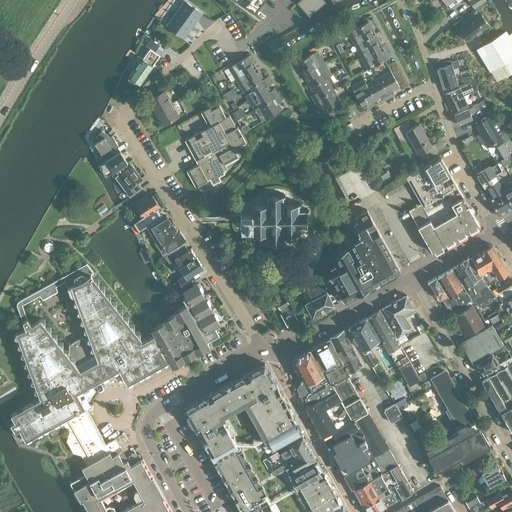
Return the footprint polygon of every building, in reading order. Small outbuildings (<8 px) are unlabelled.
[(236,0),(244,6),(255,14),(265,0),(236,0)] [(323,0),(299,0),(297,3),(309,16),(325,2),(323,0)] [(196,19),(197,18),(201,13),(185,1),(167,25),(183,37),(192,25),(196,19)] [(466,38),(467,40),(468,40),(489,25),(480,13),(479,15),(476,11),(460,22),(463,26),(459,29),(461,31),(459,32),(464,39),(466,38)] [(347,32),(354,45),(376,33),(375,33),(373,34),(371,31),(374,30),(369,21),(347,32)] [(511,40),(506,31),(505,32),(487,42),(477,48),(481,54),(490,71),(496,81),(511,71),(511,40)] [(354,45),(356,50),(360,57),(379,47),(377,43),(380,42),(376,33),(354,45)] [(146,45),(155,51),(158,48),(159,46),(157,44),(150,39),(146,45)] [(329,40),(324,43),(327,48),(332,45),(329,40)] [(314,46),(309,50),(311,54),(296,62),(301,71),(304,70),(306,73),(325,62),(317,50),(314,46)] [(367,70),(369,68),(388,58),(384,49),(381,50),(379,47),(360,57),(367,70)] [(152,66),(160,55),(155,52),(150,48),(150,49),(143,58),(142,58),(142,59),(138,64),(128,78),(129,81),(133,84),(136,83),(137,81),(141,83),(153,66),(152,66)] [(340,52),(339,52),(343,58),(349,55),(346,49),(343,50),(340,52)] [(228,67),(234,79),(235,80),(254,68),(252,65),(254,63),(249,55),(228,67)] [(460,67),(458,60),(451,62),(451,64),(437,68),(440,78),(455,73),(454,69),(460,67)] [(308,76),(306,78),(311,86),(329,75),(326,70),(328,69),(329,69),(325,62),(306,73),(308,76)] [(254,68),(235,80),(241,90),(263,77),(258,70),(256,72),(254,68)] [(378,77),(389,97),(395,94),(393,90),(399,86),(390,70),(378,77)] [(455,73),(440,78),(443,88),(458,83),(455,73)] [(183,75),(177,78),(181,84),(186,81),(183,75)] [(329,75),(311,86),(314,93),(311,95),(314,100),(334,89),(331,84),(334,82),(329,75)] [(463,84),(469,82),(474,80),(472,75),(461,78),(463,84)] [(248,101),(266,90),(269,88),(268,86),(271,84),(267,76),(263,78),(263,77),(241,90),(242,92),(247,89),(249,92),(244,95),(248,101)] [(366,84),(375,100),(382,97),(384,100),(389,97),(378,77),(366,84)] [(462,92),(460,87),(445,94),(449,102),(464,95),(479,89),(475,80),(474,80),(469,82),(472,87),(462,92)] [(358,82),(351,86),(355,93),(361,105),(366,102),(367,105),(375,100),(366,84),(364,81),(359,84),(358,82)] [(210,84),(204,88),(207,94),(213,91),(210,84)] [(269,88),(266,90),(248,101),(251,107),(256,104),(259,108),(279,96),(274,88),(270,90),(269,88)] [(325,111),(341,101),(334,89),(314,100),(317,106),(321,104),(325,111)] [(148,99),(155,112),(172,103),(165,90),(148,99)] [(228,91),(223,94),(226,101),(231,97),(228,91)] [(468,105),(464,95),(449,102),(453,111),(468,105)] [(259,108),(262,113),(266,119),(282,109),(278,103),(282,101),(279,96),(259,108)] [(200,112),(205,121),(208,127),(184,140),(195,160),(200,158),(202,162),(186,170),(195,187),(208,180),(211,179),(213,183),(220,179),(219,177),(225,174),(224,171),(228,169),(225,165),(239,157),(235,149),(246,143),(237,126),(236,127),(229,115),(226,117),(218,102),(200,112)] [(172,103),(155,112),(162,125),(179,116),(172,103)] [(473,107),(468,109),(454,115),(458,124),(472,118),(470,114),(475,111),(473,107)] [(241,108),(232,113),(235,119),(244,114),(241,108)] [(485,116),(476,122),(477,124),(476,124),(481,133),(480,134),(483,140),(484,140),(487,146),(487,147),(494,143),(495,142),(504,157),(511,152),(511,143),(498,120),(495,122),(491,115),(486,118),(485,116)] [(408,120),(393,128),(402,144),(410,139),(417,153),(422,160),(435,152),(432,147),(419,122),(412,126),(408,120)] [(247,124),(241,127),(243,131),(244,132),(250,128),(248,126),(247,124)] [(104,152),(108,158),(115,153),(113,150),(119,146),(112,135),(110,136),(102,130),(95,137),(97,141),(94,143),(101,154),(104,152)] [(99,164),(98,164),(106,176),(115,170),(126,164),(128,163),(120,150),(108,158),(105,160),(99,164)] [(501,159),(500,159),(501,160),(504,166),(509,164),(511,169),(511,152),(510,154),(501,159)] [(103,155),(96,159),(99,164),(105,160),(103,155)] [(460,192),(440,156),(406,176),(421,203),(426,211),(460,192)] [(502,171),(501,168),(497,162),(490,166),(489,165),(475,173),(481,183),(502,171)] [(118,175),(115,177),(116,179),(130,197),(142,188),(137,182),(141,179),(131,165),(128,167),(126,164),(115,170),(118,175)] [(387,169),(378,175),(384,184),(393,178),(387,169)] [(504,189),(495,175),(481,183),(484,188),(486,187),(493,197),(490,199),(499,214),(511,206),(511,205),(503,190),(504,189)] [(511,184),(504,189),(503,190),(511,205),(511,184)] [(480,225),(460,192),(426,211),(421,203),(408,210),(433,253),(480,225)] [(146,193),(131,203),(133,207),(136,205),(136,206),(140,211),(138,212),(141,218),(133,223),(139,233),(146,228),(164,216),(159,210),(162,208),(152,194),(152,195),(148,197),(146,193)] [(307,227),(307,210),(299,210),(299,204),(283,204),(283,195),(266,195),(266,204),(251,205),(251,213),(240,213),(240,219),(240,226),(251,225),(251,234),(263,234),(263,242),(267,242),(267,243),(283,243),(283,242),(290,242),(295,242),(295,233),(299,233),(299,227),(307,227)] [(400,270),(367,209),(354,216),(357,220),(353,222),(359,232),(358,233),(348,238),(347,236),(343,238),(369,287),(400,270)] [(166,215),(164,216),(146,228),(155,241),(153,242),(162,255),(186,240),(179,229),(179,230),(173,220),(170,222),(166,215)] [(369,287),(343,238),(328,264),(329,267),(326,268),(333,280),(338,288),(337,288),(343,300),(347,298),(348,299),(353,296),(357,293),(357,294),(369,288),(369,287)] [(185,243),(165,256),(169,263),(175,259),(179,266),(184,274),(177,279),(182,288),(201,276),(198,271),(203,267),(190,248),(188,249),(185,243)] [(489,246),(470,256),(481,275),(484,273),(485,274),(481,277),(484,282),(488,280),(489,282),(496,278),(506,272),(508,271),(494,247),(492,245),(492,244),(491,245),(489,246)] [(143,249),(138,252),(145,264),(150,261),(143,249)] [(453,265),(466,286),(479,307),(487,302),(487,303),(496,298),(482,280),(481,277),(481,276),(469,256),(453,265)] [(102,383),(121,373),(127,384),(168,361),(169,360),(154,334),(149,337),(147,338),(141,342),(140,341),(142,339),(140,336),(140,332),(136,331),(134,329),(134,324),(130,324),(128,321),(128,317),(124,316),(122,314),(122,309),(118,309),(116,306),(116,301),(112,301),(110,299),(110,294),(106,294),(104,291),(104,286),(100,286),(98,283),(99,279),(94,278),(91,274),(93,272),(86,263),(63,276),(58,279),(45,286),(20,300),(19,301),(18,301),(18,302),(17,302),(17,303),(17,304),(17,305),(17,306),(23,321),(25,328),(19,331),(16,332),(14,337),(18,339),(19,342),(17,346),(21,348),(22,350),(20,355),(25,357),(26,360),(24,364),(28,366),(29,369),(27,373),(31,375),(33,378),(30,382),(35,384),(36,387),(34,391),(38,393),(40,398),(11,414),(14,421),(10,423),(15,432),(19,429),(25,440),(51,426),(55,433),(66,427),(69,432),(66,440),(73,452),(81,455),(87,465),(91,462),(109,452),(114,449),(120,446),(115,438),(105,443),(96,426),(85,407),(79,396),(97,386),(99,388),(99,387),(104,385),(102,383)] [(452,267),(443,272),(437,276),(449,295),(450,294),(452,297),(453,297),(459,307),(472,300),(466,292),(463,286),(452,267)] [(444,302),(449,299),(447,295),(444,290),(435,276),(428,281),(427,284),(434,296),(436,294),(439,300),(442,298),(444,302)] [(511,279),(502,285),(506,290),(511,286),(511,279)] [(219,335),(214,327),(220,324),(197,283),(183,291),(186,297),(183,299),(186,304),(172,311),(174,313),(161,320),(163,322),(150,329),(154,334),(169,360),(172,366),(209,346),(207,342),(219,335)] [(334,306),(322,283),(310,289),(314,298),(305,303),(312,317),(334,306)] [(498,295),(506,290),(502,285),(502,286),(498,288),(497,287),(492,290),(496,296),(498,295)] [(511,293),(511,286),(506,290),(498,295),(501,300),(506,297),(511,293)] [(411,326),(405,316),(416,311),(406,294),(398,299),(391,302),(391,303),(383,307),(388,317),(398,334),(411,326)] [(299,321),(289,303),(285,296),(275,301),(282,313),(280,314),(288,327),(299,321)] [(449,299),(444,302),(444,303),(450,313),(459,308),(453,297),(449,299)] [(484,325),(472,305),(454,315),(465,335),(478,328),(480,331),(485,328),(483,325),(484,325)] [(488,316),(492,323),(501,318),(498,308),(488,315),(488,316)] [(382,314),(380,310),(379,309),(368,315),(383,341),(385,340),(390,350),(389,351),(409,386),(420,379),(394,334),(393,334),(382,314)] [(354,323),(348,327),(361,349),(371,366),(372,366),(377,363),(369,351),(367,352),(364,347),(379,338),(367,317),(367,316),(360,320),(359,321),(356,323),(354,323)] [(504,324),(501,318),(492,323),(496,329),(504,324)] [(460,342),(472,362),(504,345),(492,324),(485,328),(480,331),(460,342)] [(343,330),(329,337),(349,372),(362,365),(343,330)] [(511,330),(502,336),(505,342),(511,338),(511,330)] [(329,337),(312,347),(323,367),(333,385),(348,377),(350,375),(349,372),(329,337)] [(323,367),(312,347),(292,356),(291,361),(299,375),(300,381),(296,387),(302,401),(305,399),(306,401),(306,402),(314,398),(316,401),(336,390),(333,385),(323,367)] [(492,353),(476,362),(479,367),(478,369),(480,372),(482,372),(483,374),(485,372),(488,377),(489,376),(511,362),(511,359),(510,357),(499,363),(492,353)] [(482,380),(481,380),(483,383),(499,412),(500,412),(511,405),(511,362),(489,376),(488,377),(483,379),(482,380)] [(185,409),(188,414),(243,511),(324,511),(340,505),(336,496),(337,495),(331,483),(324,472),(317,459),(298,471),(296,469),(294,470),(291,463),(274,472),(267,462),(260,466),(258,461),(268,455),(277,449),(268,453),(267,450),(273,447),(274,447),(275,446),(300,432),(301,432),(302,432),(302,431),(301,430),(298,425),(298,424),(297,422),(297,423),(294,417),(293,415),(289,407),(289,406),(288,405),(284,397),(283,396),(283,395),(282,394),(278,386),(277,385),(276,384),(277,384),(276,383),(274,379),(273,378),(272,376),(272,377),(269,370),(268,369),(265,364),(265,363),(264,363),(263,364),(259,366),(258,367),(253,369),(252,370),(248,372),(246,373),(246,374),(245,373),(244,374),(244,375),(234,380),(233,380),(232,380),(232,381),(227,384),(226,385),(223,387),(222,386),(221,387),(211,393),(209,394),(208,394),(207,395),(197,401),(196,401),(196,402),(186,407),(184,408),(185,408),(185,409)] [(428,455),(436,470),(461,456),(489,440),(453,377),(450,378),(445,370),(430,378),(454,421),(453,421),(458,430),(426,449),(429,454),(428,455)] [(348,377),(333,385),(336,390),(341,399),(344,404),(343,405),(351,418),(353,417),(358,427),(351,431),(357,441),(359,440),(365,436),(372,448),(375,447),(379,452),(376,454),(376,455),(389,447),(379,430),(368,411),(359,396),(348,377)] [(387,386),(395,398),(406,391),(399,379),(387,386)] [(316,401),(306,407),(312,419),(315,417),(317,422),(325,434),(333,430),(334,429),(336,432),(339,438),(351,431),(358,427),(353,417),(351,418),(337,426),(330,415),(329,413),(333,411),(329,405),(341,399),(336,390),(316,401)] [(395,403),(393,404),(384,409),(385,410),(384,411),(390,422),(391,422),(403,416),(395,403)] [(511,432),(511,431),(511,405),(500,412),(511,432)] [(339,438),(329,444),(344,471),(364,459),(365,461),(374,456),(376,455),(376,454),(379,452),(375,447),(372,448),(365,436),(359,440),(357,441),(351,431),(339,438)] [(123,433),(117,436),(120,442),(126,439),(123,433)] [(268,455),(258,461),(260,466),(267,462),(274,472),(291,463),(294,470),(296,469),(312,460),(316,457),(302,434),(288,443),(280,447),(281,450),(281,451),(277,449),(268,455)] [(376,455),(374,456),(383,472),(389,468),(398,463),(394,457),(389,447),(376,455)] [(172,511),(143,459),(130,466),(127,460),(123,462),(118,453),(112,456),(109,452),(91,462),(87,465),(82,467),(90,481),(74,489),(81,501),(83,500),(89,511),(88,511),(172,511)] [(345,473),(343,474),(343,475),(351,488),(352,488),(368,479),(368,480),(383,472),(374,456),(365,461),(365,462),(360,465),(345,473)] [(496,462),(484,469),(481,471),(489,487),(506,478),(502,471),(501,471),(496,462)] [(389,468),(394,477),(358,497),(363,506),(391,491),(393,490),(399,500),(414,491),(398,463),(389,468)] [(481,471),(484,469),(481,463),(468,470),(472,476),(481,471)] [(353,488),(358,497),(394,477),(389,468),(383,472),(368,480),(353,488)] [(423,511),(447,498),(440,485),(414,500),(391,511),(423,511)] [(499,503),(502,509),(511,504),(511,489),(502,494),(500,491),(486,499),(491,508),(499,503)] [(374,511),(386,505),(396,500),(391,491),(363,506),(366,511),(374,511)] [(476,493),(465,499),(469,507),(480,502),(476,493)] [(455,511),(447,498),(423,511),(455,511)]
